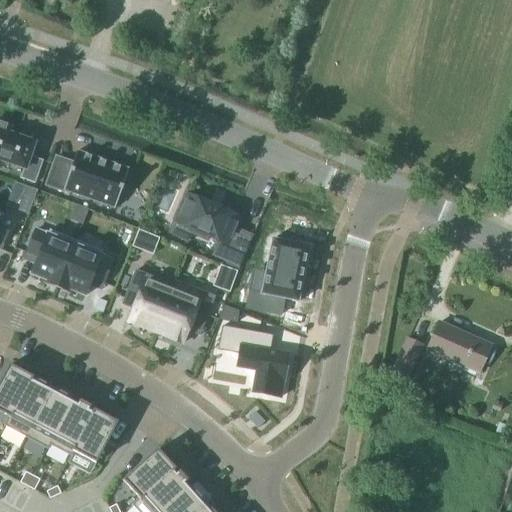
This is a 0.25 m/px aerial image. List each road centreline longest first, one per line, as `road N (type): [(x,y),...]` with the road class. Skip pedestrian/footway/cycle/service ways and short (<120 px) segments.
road 1 (tertiary): [(373,199),(168,111),(0,51)]
road 2 (residential): [(255,485),(321,424),(345,287),(373,199)]
road 3 (residential): [(0,316),(156,392),(214,438),(255,485)]
road 4 (track): [(432,0),(413,133),(392,200)]
road 5 (tertiary): [(511,242),(448,214),(373,199)]
